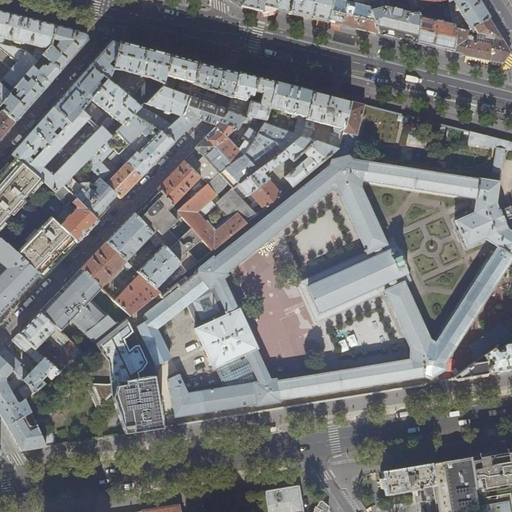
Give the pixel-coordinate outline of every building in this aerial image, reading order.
[(241,0),(241,7),(248,8),(262,12),(262,13),(275,10),(273,0),(241,0)] [(273,0),(275,10),(279,11),(285,12),(288,13),(290,0),(273,0)] [(290,0),(288,13),(305,17),(327,22),(328,10),(330,0),(290,0)] [(364,0),(352,0),(352,5),(346,3),(346,1),(345,0),(335,0),(335,1),(332,0),(330,0),(328,10),(327,22),(344,26),(377,34),(364,0)] [(364,0),(377,34),(391,37),(415,43),(417,16),(415,7),(412,0),(364,0)] [(447,0),(448,2),(452,0),(465,22),(463,23),(459,16),(452,20),(453,24),(454,29),(467,31),(469,32),(469,30),(489,18),(477,0),(447,0)] [(52,41),(55,26),(43,23),(2,13),(0,12),(0,48),(16,63),(2,79),(13,89),(14,88),(21,80),(25,76),(32,68),(38,61),(42,56),(50,47),(50,46),(52,41)] [(453,24),(417,16),(415,43),(433,47),(452,51),(455,33),(454,29),(453,24)] [(501,39),(489,18),(469,30),(469,32),(482,34),(480,43),(465,40),(467,31),(454,29),(455,33),(452,51),(462,54),(462,56),(468,57),(496,63),(501,64),(501,63),(502,63),(510,53),(501,39)] [(69,30),(55,26),(52,41),(59,42),(58,45),(54,49),(50,46),(50,47),(42,56),(60,72),(74,56),(87,41),(85,34),(69,30)] [(115,62),(120,43),(115,41),(112,41),(110,43),(97,57),(90,66),(107,81),(108,80),(110,77),(112,71),(113,68),(108,64),(112,60),(115,62)] [(144,103),(161,86),(170,55),(149,50),(124,44),(120,43),(115,62),(113,68),(112,71),(123,71),(148,78),(148,79),(144,84),(143,84),(142,85),(143,85),(137,93),(137,92),(136,94),(132,99),(132,100),(108,80),(107,81),(91,98),(90,100),(115,121),(121,126),(132,115),(140,107),(144,103)] [(183,114),(191,90),(198,62),(183,59),(170,55),(161,86),(144,103),(177,116),(172,120),(174,122),(180,117),(183,114)] [(60,72),(42,56),(38,61),(44,66),(42,68),(41,67),(37,72),(32,68),(25,76),(30,79),(43,90),(52,81),(55,77),(60,72)] [(217,91),(222,70),(223,70),(223,69),(212,66),(198,62),(191,90),(198,93),(200,87),(207,89),(205,95),(215,98),(217,93),(217,91)] [(91,98),(107,81),(90,66),(69,89),(53,108),(69,122),(80,110),(87,103),(83,99),(87,94),(91,98)] [(231,96),(236,74),(236,73),(236,72),(234,72),(229,70),(223,69),(223,70),(222,70),(217,91),(217,93),(218,93),(223,95),(228,97),(230,97),(230,96),(231,96)] [(248,75),(237,73),(231,98),(229,105),(248,110),(250,102),(253,92),(256,77),(248,75)] [(267,80),(256,77),(253,92),(261,94),(259,104),(250,102),(248,110),(247,116),(264,121),(265,121),(268,108),(275,82),(267,80)] [(26,84),(21,80),(14,88),(17,90),(15,92),(17,94),(13,99),(8,95),(1,103),(5,107),(2,112),(15,122),(30,106),(43,90),(30,79),(26,84)] [(294,87),(275,82),(268,108),(292,114),(291,117),(299,119),(300,116),(306,118),(312,92),(294,87)] [(0,104),(1,103),(8,95),(9,93),(0,84),(0,104)] [(212,105),(215,98),(205,95),(198,93),(191,90),(183,114),(190,117),(188,119),(188,118),(186,119),(184,121),(180,117),(174,122),(171,125),(161,134),(173,143),(183,132),(196,119),(201,121),(212,105)] [(243,199),(251,193),(264,209),(337,149),(341,133),(350,101),(338,98),(325,95),(312,92),(306,118),(304,128),(302,136),(233,188),(243,199)] [(357,103),(350,101),(341,133),(356,137),(364,105),(357,103)] [(183,161),(207,185),(195,195),(184,204),(176,211),(180,216),(190,227),(212,251),(257,215),(243,199),(233,188),(302,136),(304,128),(297,126),(294,134),(264,123),(256,134),(249,129),(241,139),(244,141),(238,149),(226,137),(241,123),(246,124),(247,117),(246,117),(247,116),(248,110),(229,105),(228,105),(227,110),(226,112),(216,126),(212,130),(209,134),(194,148),(195,149),(183,161)] [(216,126),(226,112),(227,110),(225,109),(217,107),(213,105),(212,105),(201,121),(202,121),(207,123),(214,125),(216,126)] [(171,125),(140,107),(132,115),(161,134),(171,125)] [(62,130),(69,122),(53,108),(33,130),(28,136),(11,155),(15,158),(26,168),(56,136),(52,132),(58,127),(62,130)] [(2,112),(0,110),(0,139),(4,134),(15,122),(2,112)] [(90,158),(106,142),(110,138),(105,132),(100,127),(52,177),(42,167),(88,118),(80,110),(69,122),(62,130),(56,136),(26,168),(41,180),(55,193),(62,186),(84,163),(90,158)] [(161,134),(132,115),(121,126),(115,132),(128,145),(136,153),(150,167),(160,156),(166,151),(173,143),(161,134)] [(115,132),(121,126),(115,121),(105,132),(110,138),(115,132)] [(128,145),(115,132),(110,138),(106,142),(114,149),(115,151),(123,159),(128,155),(124,150),(128,145)] [(510,149),(511,143),(502,140),(470,132),(467,143),(510,149)] [(100,163),(114,149),(106,142),(90,158),(93,161),(88,166),(102,180),(109,173),(100,163)] [(125,161),(123,159),(115,151),(108,158),(117,166),(121,162),(124,164),(105,184),(120,199),(129,189),(134,184),(141,177),(125,161)] [(127,159),(125,161),(141,177),(144,173),(150,167),(136,153),(128,160),(127,159)] [(225,386),(189,393),(179,374),(169,380),(174,418),(257,404),(257,405),(256,405),(256,406),(258,406),(258,405),(277,402),(277,403),(279,402),(279,401),(278,401),(278,400),(423,376),(429,379),(430,384),(448,381),(450,380),(443,370),(443,363),(511,259),(511,233),(508,230),(507,228),(506,228),(504,224),(505,224),(503,221),(511,216),(511,210),(510,206),(508,206),(509,207),(499,211),(498,209),(496,204),(495,202),(498,183),(499,183),(499,182),(500,175),(492,174),(491,181),(481,179),(479,178),(479,181),(352,161),(348,157),(331,161),(328,167),(246,233),(243,230),(211,256),(212,257),(211,258),(193,273),(194,274),(187,280),(185,277),(169,290),(171,293),(142,317),(147,323),(136,331),(157,368),(171,358),(156,330),(187,304),(198,327),(196,328),(196,327),(194,328),(195,329),(213,366),(212,367),(213,368),(215,367),(225,386)] [(0,226),(41,180),(26,168),(15,158),(2,174),(0,175),(0,226)] [(170,175),(157,189),(176,211),(184,204),(179,199),(189,188),(195,195),(207,185),(183,161),(170,175)] [(105,184),(102,180),(88,166),(84,163),(62,186),(98,222),(102,217),(114,204),(120,199),(105,184)] [(62,186),(55,193),(40,208),(51,218),(74,240),(77,243),(84,236),(98,222),(62,186)] [(180,216),(176,211),(158,191),(153,196),(151,194),(144,202),(137,210),(133,214),(160,243),(162,246),(186,272),(212,251),(190,227),(178,239),(173,242),(163,231),(168,227),(180,216)] [(118,229),(106,242),(125,261),(148,238),(156,247),(160,243),(133,214),(121,226),(118,229)] [(56,258),(74,240),(51,218),(17,253),(40,276),(56,258)] [(178,239),(168,227),(163,231),(173,242),(178,239)] [(0,316),(21,295),(40,276),(17,253),(0,237),(0,316)] [(130,266),(125,261),(106,242),(92,256),(86,263),(80,269),(100,288),(123,264),(124,266),(127,269),(130,266)] [(159,293),(186,272),(162,246),(137,272),(139,275),(159,293)] [(100,288),(80,269),(67,283),(60,290),(47,304),(39,312),(60,332),(70,321),(95,345),(98,343),(100,341),(103,338),(105,336),(118,326),(91,300),(101,289),(100,288)] [(129,317),(159,293),(139,275),(113,301),(129,317)] [(26,325),(18,334),(35,350),(44,341),(46,342),(48,339),(62,352),(50,365),(59,373),(83,354),(60,332),(39,312),(26,325)] [(118,326),(105,336),(103,338),(100,341),(98,343),(109,358),(114,383),(108,384),(90,385),(86,386),(86,388),(89,387),(95,407),(92,408),(93,410),(98,409),(107,396),(111,395),(118,412),(122,428),(125,434),(146,431),(162,428),(154,377),(147,377),(139,378),(138,373),(143,370),(147,363),(139,345),(134,346),(129,350),(124,339),(128,336),(133,332),(126,319),(118,326)] [(470,347),(477,357),(509,334),(502,324),(470,347)] [(50,365),(35,350),(18,334),(11,341),(21,349),(22,349),(38,364),(28,374),(18,365),(20,363),(4,348),(0,352),(0,357),(23,381),(36,392),(44,385),(45,385),(41,381),(46,376),(51,380),(59,373),(50,365)] [(510,370),(511,369),(511,337),(508,340),(508,345),(504,345),(503,346),(503,347),(498,345),(450,380),(457,379),(510,370)] [(98,343),(95,345),(108,361),(111,383),(114,383),(109,358),(98,343)] [(15,387),(23,381),(0,357),(0,397),(9,391),(5,383),(4,379),(7,376),(11,381),(8,384),(12,388),(15,387)] [(23,381),(15,387),(24,400),(20,404),(17,403),(9,391),(0,397),(0,415),(8,428),(11,434),(21,451),(30,450),(45,447),(41,437),(36,426),(34,421),(30,411),(25,401),(36,392),(23,381)] [(49,396),(44,385),(36,392),(25,401),(30,411),(49,396)] [(89,387),(86,388),(92,408),(95,407),(89,387)] [(42,417),(34,421),(36,426),(44,423),(42,417)] [(52,433),(41,437),(45,447),(51,446),(57,445),(52,433)] [(511,450),(500,453),(470,457),(476,492),(480,491),(480,494),(511,488),(511,450)] [(430,464),(433,486),(437,511),(463,511),(476,506),(469,458),(450,461),(430,464)] [(420,488),(433,486),(430,464),(403,469),(381,472),(382,480),(380,480),(382,490),(384,490),(385,496),(412,492),(412,496),(418,494),(418,491),(421,491),(420,488)] [(302,511),(298,486),(283,488),(264,491),(267,511),(302,511)] [(511,511),(509,496),(477,501),(479,511),(511,511)] [(313,511),(325,511),(328,508),(320,502),(313,511)]
